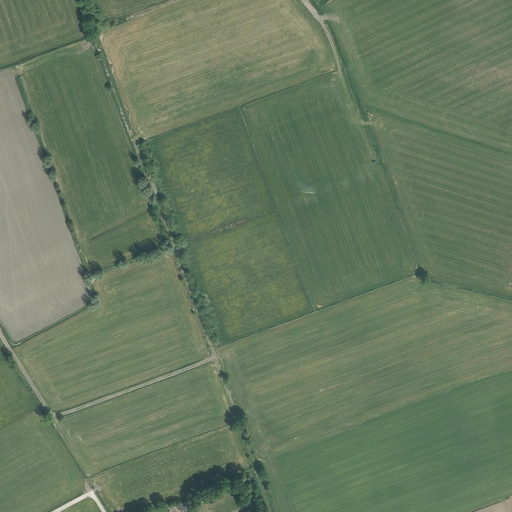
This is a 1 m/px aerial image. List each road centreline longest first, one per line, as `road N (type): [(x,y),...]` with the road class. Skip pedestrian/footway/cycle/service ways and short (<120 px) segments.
road 1 (track): [(83,0),(271,511)]
road 2 (track): [(214,358),(57,415),(0,334)]
